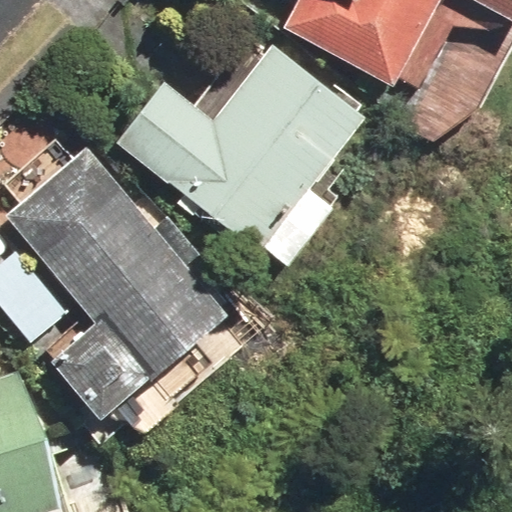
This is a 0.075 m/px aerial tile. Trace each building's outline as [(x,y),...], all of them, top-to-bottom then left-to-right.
[(511,0),(294,0),(284,19),(399,80),(441,0),(487,0),(511,12),(511,0)] [(164,74),(118,134),(287,263),(337,198),(318,183),(371,114),(273,39),(216,113),(164,74)] [(233,299),(89,140),(4,216),(93,314),(52,351),(106,412),(233,299)] [(65,307),(17,246),(0,259),(0,299),(28,336),(65,307)] [(0,511),(40,511),(70,502),(19,361),(0,367),(0,511)]
